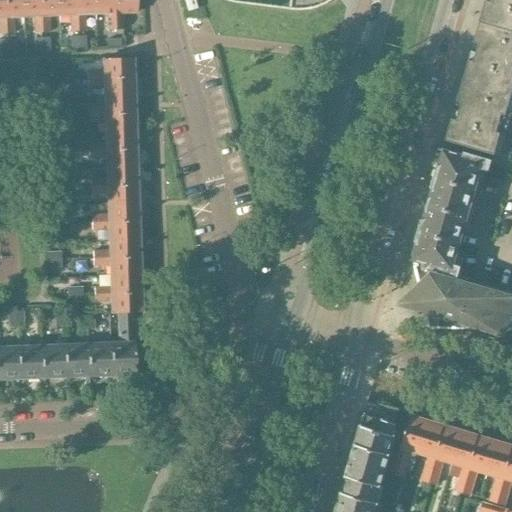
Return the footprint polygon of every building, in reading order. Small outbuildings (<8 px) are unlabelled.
[(22,0),(4,0),(6,34),(13,34),(12,18),(23,17),(22,0)] [(40,0),(22,0),(23,17),(33,17),(34,33),(41,33),(40,0)] [(58,0),(40,0),(41,33),(49,33),(48,16),(59,16),(58,0)] [(76,0),(58,0),(59,16),(69,16),(70,32),(78,32),(76,0)] [(94,0),(76,0),(78,32),(85,31),(84,15),(95,15),(94,0)] [(94,0),(95,15),(105,14),(106,31),(122,30),(122,14),(136,13),(135,0),(94,0)] [(226,0),(232,2),(239,3),(292,10),(297,10),(303,10),(308,10),(313,9),(319,8),(324,6),(329,4),(333,1),(334,0),(226,0)] [(511,0),(485,0),(479,23),(511,32),(511,0)] [(511,32),(479,23),(473,43),(478,44),(476,52),(471,51),(462,82),(511,97),(511,93),(511,32)] [(70,35),(71,49),(78,49),(78,35),(70,35)] [(49,36),(41,36),(42,50),(49,50),(49,36)] [(134,58),(102,60),(102,71),(86,71),(86,79),(135,78),(134,58)] [(135,78),(86,79),(86,86),(103,86),(103,96),(135,95),(135,78)] [(505,137),(510,117),(511,115),(506,114),(511,97),(462,82),(456,101),(461,103),(459,111),(454,110),(445,141),(494,155),(500,135),(505,137)] [(135,95),(103,96),(103,107),(87,107),(87,115),(136,114),(135,95)] [(41,109),(41,117),(55,116),(55,109),(41,109)] [(136,114),(87,115),(88,122),(104,122),(104,132),(137,131),(136,114)] [(137,131),(104,132),(105,143),(88,143),(89,151),(137,149),(137,131)] [(137,149),(89,151),(89,158),(105,158),(106,168),(138,168),(137,149)] [(476,190),(481,170),(488,171),(492,161),(464,153),(463,155),(442,149),(434,178),(476,190)] [(138,168),(106,168),(106,179),(90,179),(90,188),(139,186),(138,168)] [(468,217),(476,190),(434,178),(426,205),(468,217)] [(43,182),(43,189),(58,189),(58,181),(43,182)] [(139,186),(90,188),(90,194),(106,194),(107,204),(139,203),(139,186)] [(139,203),(107,204),(107,215),(91,215),(91,223),(140,221),(139,203)] [(426,205),(418,231),(460,244),(468,217),(426,205)] [(44,217),(45,225),(59,225),(59,217),(44,217)] [(140,221),(91,223),(91,230),(108,230),(108,240),(140,239),(140,221)] [(454,265),(460,244),(418,231),(410,261),(419,264),(458,275),(461,267),(454,265)] [(140,239),(108,240),(108,251),(92,251),(92,259),(141,257),(140,239)] [(45,253),(46,261),(60,260),(60,253),(45,253)] [(141,257),(92,259),(93,266),(109,266),(109,276),(142,275),(141,257)] [(511,298),(511,293),(458,278),(458,275),(419,264),(418,267),(415,266),(419,283),(424,284),(408,299),(403,304),(410,306),(426,311),(430,326),(441,315),(502,333),(503,328),(511,328),(511,325),(508,311),(511,298)] [(142,275),(109,276),(110,287),(93,287),(94,295),(142,293),(142,275)] [(82,288),(67,288),(67,296),(82,295),(82,288)] [(142,293),(94,295),(94,302),(110,302),(111,313),(117,313),(132,312),(143,312),(142,293)] [(8,326),(16,326),(15,311),(7,312),(8,326)] [(132,312),(117,313),(118,343),(109,343),(111,375),(135,374),(134,341),(138,340),(138,327),(133,327),(132,312)] [(55,328),(62,328),(62,313),(54,313),(55,328)] [(109,343),(86,344),(88,376),(111,375),(109,343)] [(86,344),(63,345),(64,377),(88,376),(86,344)] [(63,345),(40,346),(41,378),(64,377),(63,345)] [(40,346),(17,347),(18,379),(41,378),(40,346)] [(17,347),(0,347),(0,379),(18,379),(17,347)] [(368,400),(363,416),(395,426),(399,410),(368,400)] [(363,416),(340,495),(377,506),(383,486),(381,485),(395,436),(392,435),(395,426),(363,416)] [(409,450),(419,453),(428,422),(410,417),(394,473),(402,476),(409,450)] [(444,427),(428,422),(419,453),(429,456),(421,481),(428,483),(444,427)] [(462,432),(444,427),(428,483),(436,486),(443,460),(453,463),(462,432)] [(479,437),(462,432),(453,463),(463,466),(455,492),(462,494),(479,437)] [(496,442),(479,437),(462,494),(469,496),(477,470),(487,473),(496,442)] [(511,451),(511,447),(496,442),(487,473),(497,476),(489,502),(497,504),(511,451)] [(511,451),(497,504),(504,506),(511,481),(511,480),(511,451)] [(340,495),(335,511),(375,511),(377,506),(340,495)]
